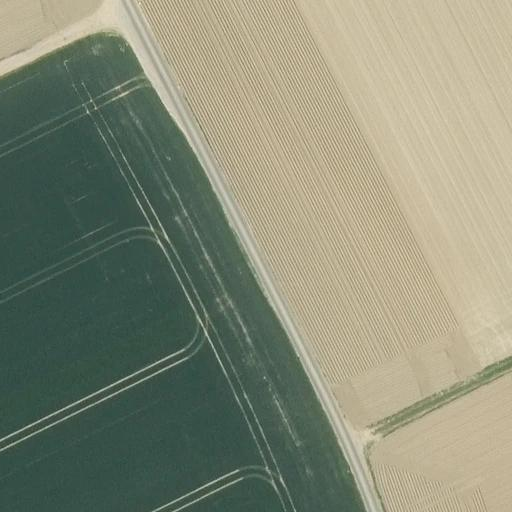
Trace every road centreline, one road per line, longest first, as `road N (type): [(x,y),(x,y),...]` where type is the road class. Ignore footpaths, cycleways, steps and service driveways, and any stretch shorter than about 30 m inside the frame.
road 1 (track): [(123,0),(350,441),(374,511)]
road 2 (track): [(350,441),(511,362)]
road 3 (track): [(0,67),(125,3)]
